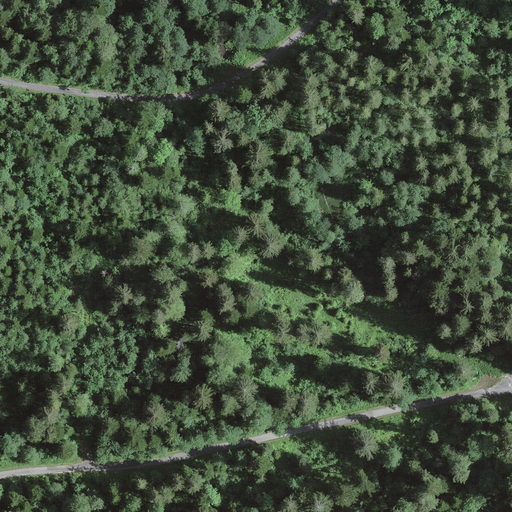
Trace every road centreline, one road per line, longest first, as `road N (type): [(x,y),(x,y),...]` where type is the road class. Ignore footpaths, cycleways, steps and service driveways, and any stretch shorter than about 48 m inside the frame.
road 1 (unclassified): [(511,387),(147,464),(0,477)]
road 2 (unclassified): [(0,81),(120,98),(194,96),(256,69),(341,0)]
road 3 (track): [(0,161),(68,251),(84,300),(86,469)]
